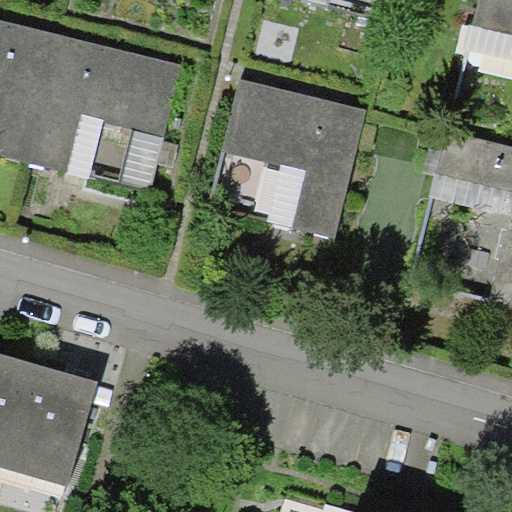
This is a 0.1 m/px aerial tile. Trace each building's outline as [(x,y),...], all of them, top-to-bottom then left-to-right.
[(511,0),(482,0),(477,22),(511,30),(511,0)] [(63,34),(0,18),(0,95),(2,96),(0,105),(0,151),(31,160),(63,34)] [(171,138),(189,66),(63,34),(31,160),(73,170),(86,117),(171,138)] [(368,110),(242,78),(223,151),(308,172),(294,225),(336,236),(350,183),(368,110)] [(511,146),(449,130),(439,172),(511,190),(511,229),(494,301),(511,305),(511,146)] [(37,362),(0,351),(0,463),(7,465),(37,362)] [(107,382),(37,362),(7,465),(77,485),(107,382)]
